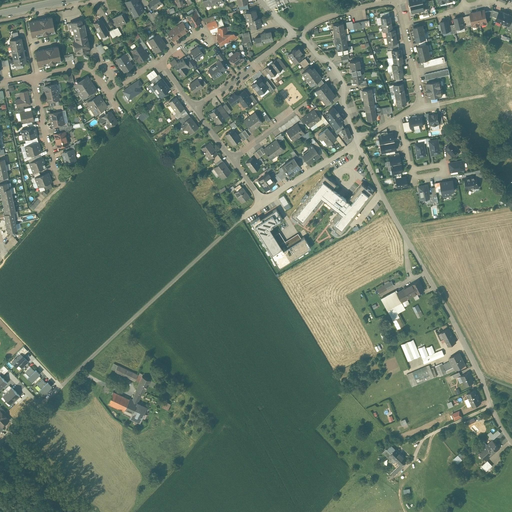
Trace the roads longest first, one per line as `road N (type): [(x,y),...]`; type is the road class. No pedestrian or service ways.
road 1 (residential): [(357,142),(511,441)]
road 2 (residential): [(53,392),(262,201)]
road 3 (residential): [(397,117),(420,104),(398,1),(319,20),(300,35)]
road 4 (residential): [(294,32),(194,108)]
road 5 (residential): [(300,35),(335,69),(357,142)]
